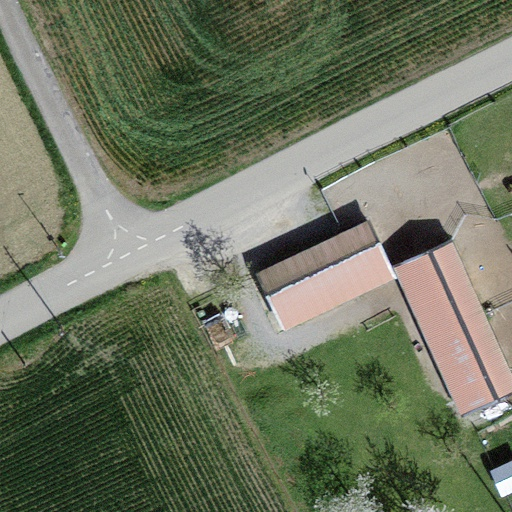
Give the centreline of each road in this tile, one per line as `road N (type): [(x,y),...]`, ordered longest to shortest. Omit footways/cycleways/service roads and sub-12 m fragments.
road 1 (unclassified): [(122,254),(511,61)]
road 2 (residential): [(122,254),(15,0)]
road 3 (unclassified): [(0,314),(122,254)]
